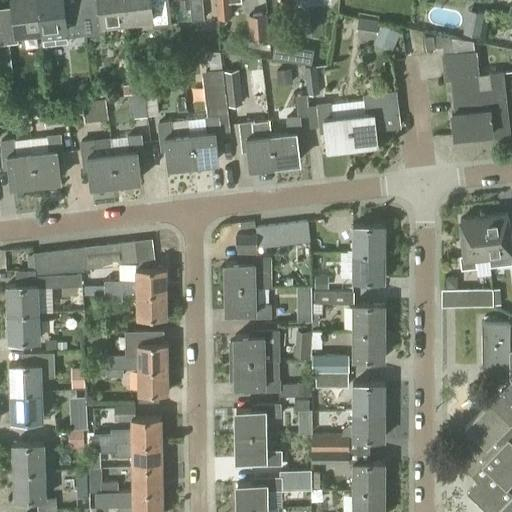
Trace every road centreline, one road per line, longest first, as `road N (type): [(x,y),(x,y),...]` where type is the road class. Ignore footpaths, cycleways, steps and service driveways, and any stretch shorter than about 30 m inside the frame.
road 1 (residential): [(425,511),(425,186)]
road 2 (residential): [(199,511),(193,213)]
road 3 (residential): [(425,186),(193,213)]
road 4 (residential): [(193,213),(0,235)]
